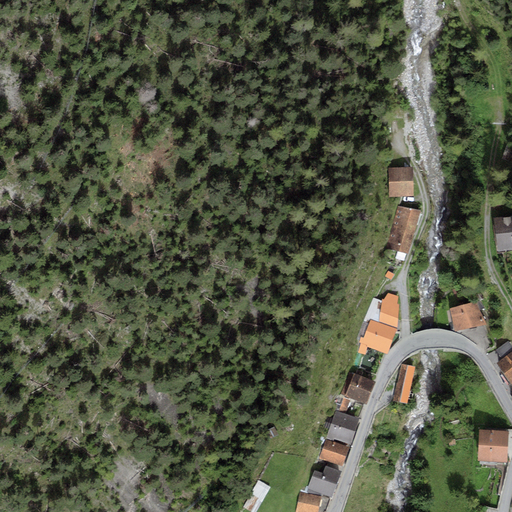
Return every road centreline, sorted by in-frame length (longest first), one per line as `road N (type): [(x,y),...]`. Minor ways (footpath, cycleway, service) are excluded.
road 1 (track): [(511,309),(486,242),(487,180),(505,92),(492,48),(461,0)]
road 2 (secondary): [(334,511),(378,383),(407,345),(456,345),(474,354),(511,412)]
